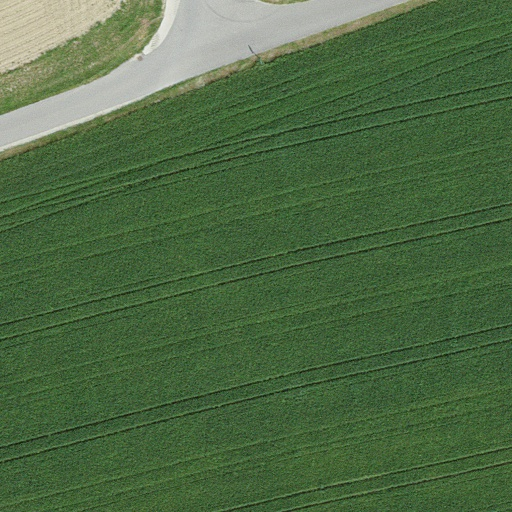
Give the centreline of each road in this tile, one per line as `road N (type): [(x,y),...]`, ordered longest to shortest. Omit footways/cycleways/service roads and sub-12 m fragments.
road 1 (unclassified): [(222,50),(0,131)]
road 2 (unclassified): [(363,0),(222,50)]
